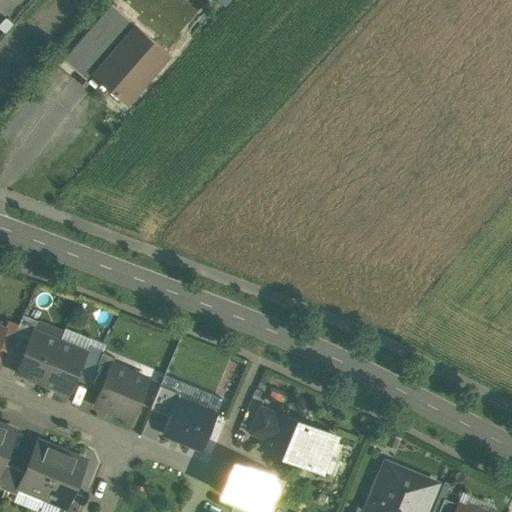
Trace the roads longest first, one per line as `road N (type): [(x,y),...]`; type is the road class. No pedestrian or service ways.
road 1 (tertiary): [(0,228),(298,343),(511,449)]
road 2 (residential): [(123,440),(0,387)]
road 3 (residential): [(192,511),(206,475),(123,440)]
